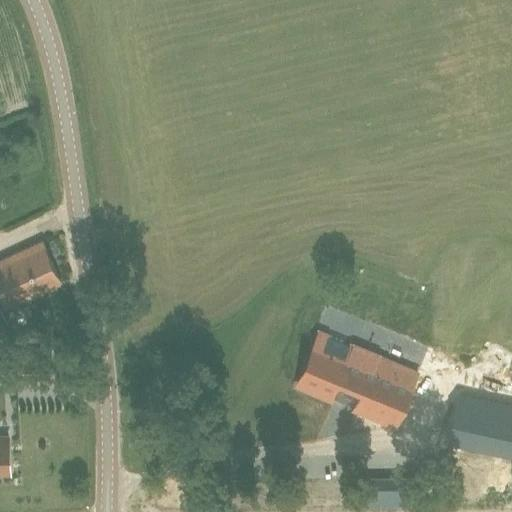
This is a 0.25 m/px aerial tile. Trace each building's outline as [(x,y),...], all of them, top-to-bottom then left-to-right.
[(0,259),(0,297),(4,307),(62,281),(43,240),(0,259)] [(415,314),(421,295),(400,289),(395,309),(415,314)] [(320,332),(297,385),(332,400),(334,395),(355,404),(353,408),(395,426),(417,372),(320,332)] [(0,379),(51,378),(50,352),(0,353),(0,379)] [(511,404),(459,393),(448,442),(511,456),(511,404)] [(0,472),(9,472),(8,437),(0,437),(0,472)] [(389,505),(427,505),(427,479),(407,479),(407,481),(388,481),(389,505)]
